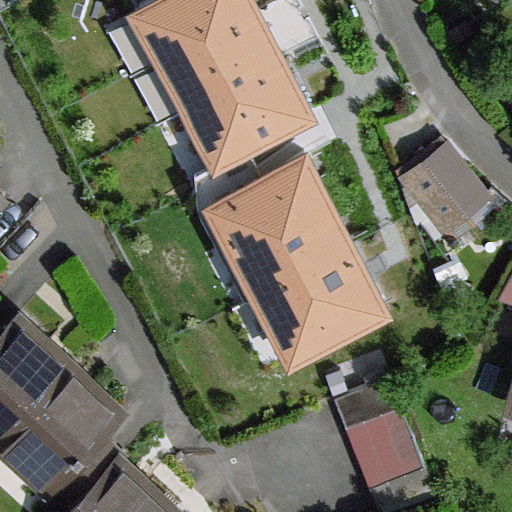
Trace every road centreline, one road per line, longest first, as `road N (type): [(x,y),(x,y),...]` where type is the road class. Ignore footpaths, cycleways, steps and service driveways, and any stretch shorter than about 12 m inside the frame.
road 1 (residential): [(0,56),(219,478),(246,473)]
road 2 (residential): [(511,168),(441,88),(399,0)]
